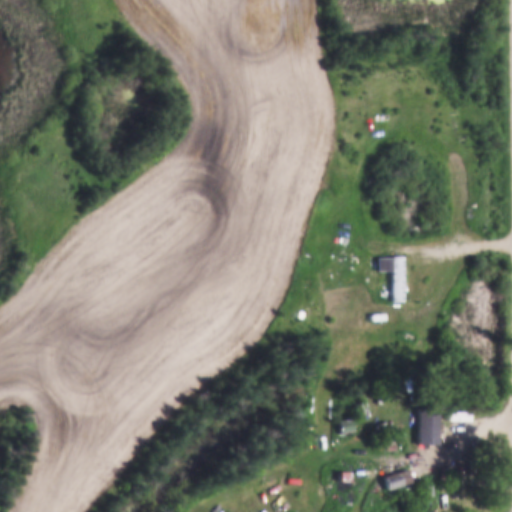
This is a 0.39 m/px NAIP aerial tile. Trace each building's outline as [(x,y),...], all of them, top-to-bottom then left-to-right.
[(356,274),(364,274),(363,301),(355,300),(356,274)] [(352,401),(362,401),(362,411),(352,411),(352,401)] [(415,409),(434,409),(434,441),(415,441),(415,409)] [(335,418),(349,415),(351,426),(337,429),(335,418)] [(337,435),(350,430),(346,421),(333,426),(337,435)] [(380,473),(404,466),(408,480),(385,487),(380,473)] [(335,468),(347,468),(347,479),(335,479),(335,468)]
